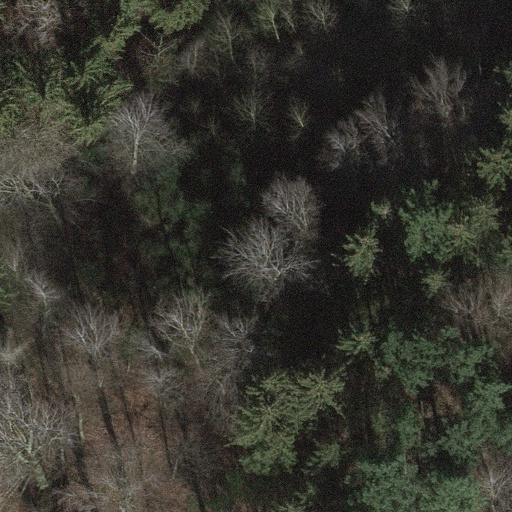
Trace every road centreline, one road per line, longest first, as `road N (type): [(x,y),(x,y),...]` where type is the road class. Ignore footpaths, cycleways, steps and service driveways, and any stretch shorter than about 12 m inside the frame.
road 1 (track): [(499,511),(463,362)]
road 2 (track): [(0,62),(128,0)]
